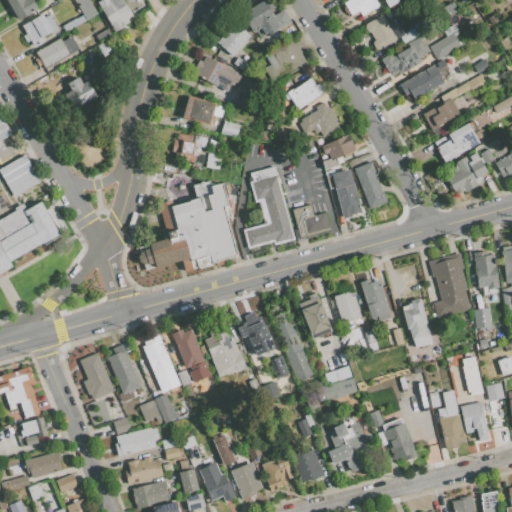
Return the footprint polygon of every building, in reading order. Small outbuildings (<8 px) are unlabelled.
[(5,0),(32,0),(38,9),(18,20),(13,12),(10,13),(6,6),(8,4),(5,0)] [(73,0),(88,0),(97,13),(65,32),(61,26),(75,17),(76,18),(82,15),(73,0)] [(96,1),(97,0),(123,0),(132,16),(128,18),(130,22),(114,31),(96,1)] [(265,36),(290,22),(283,10),(273,16),(270,10),(274,8),(270,0),(265,0),(242,13),(253,31),(260,27),(265,36)] [(361,16),(374,8),(376,8),(377,7),(378,5),(377,3),(375,2),(373,0),(349,0),(343,4),(350,15),(358,11),(361,16)] [(447,18),(457,11),(452,2),(441,8),(447,18)] [(21,25),(41,13),(44,18),(49,14),(58,29),(51,34),(50,32),(41,37),(44,41),(34,47),(29,40),(26,42),(22,36),(26,34),(21,25)] [(378,50),(391,42),(393,42),(395,40),(396,38),(395,36),(393,35),(382,15),(365,24),(364,27),(368,32),(370,33),(375,40),(373,41),(372,44),(375,49),(378,50)] [(418,35),(426,30),(419,19),(412,24),(418,35)] [(233,57),(250,36),(234,24),(232,27),(231,26),(216,44),(233,57)] [(94,35),(108,27),(112,34),(99,42),(94,35)] [(404,43),(417,35),(413,28),(400,36),(404,43)] [(437,60),(459,46),(451,33),(429,47),(437,60)] [(35,53),(60,38),(62,42),(71,36),(78,49),(44,69),(35,53)] [(400,75),(420,62),(417,58),(429,51),(420,37),(408,44),(409,46),(391,57),(389,53),(380,59),(388,72),(390,71),(393,75),(398,71),(400,75)] [(96,45),(108,38),(115,50),(103,57),(96,45)] [(273,84),(306,64),(300,53),(301,53),(293,39),(264,56),(270,66),(264,69),(273,84)] [(227,91),(231,84),(233,85),(235,82),(236,83),(240,76),(236,74),(236,73),(205,56),(202,62),(199,60),(194,68),(197,70),(195,75),(217,86),(218,83),(222,85),(220,88),(227,91)] [(439,69),(445,65),(442,59),(436,63),(439,69)] [(477,73),(487,66),(483,59),(473,66),(477,73)] [(414,99),(443,82),(433,65),(424,70),(421,72),(420,71),(411,77),(412,77),(407,80),(398,85),(404,95),(410,92),(414,99)] [(457,85),(469,78),(461,65),(449,72),(457,85)] [(479,75),(485,86),(472,93),(469,89),(466,83),(479,75)] [(63,95),(70,90),(66,83),(78,76),(82,83),(87,81),(88,83),(91,81),(98,92),(95,94),(96,97),(72,111),(63,95)] [(298,110),(324,92),(318,84),(316,86),(310,78),(292,90),(292,89),(286,93),(298,110)] [(469,89),(466,83),(454,89),(454,88),(440,96),(443,101),(444,101),(445,102),(469,89)] [(256,113),(261,99),(239,91),(234,105),(256,113)] [(495,113),(511,104),(511,105),(511,94),(491,106),(495,113)] [(209,125),(215,104),(188,96),(182,117),(209,125)] [(432,131),(454,118),(444,101),(422,114),(432,131)] [(323,136),(327,134),(328,135),(334,132),(333,130),(338,127),(334,122),(337,120),(329,107),(327,109),(323,103),(315,107),(317,110),(300,120),(301,121),(300,122),(298,123),(305,134),(313,129),(315,133),(320,131),(323,136)] [(0,122),(4,120),(11,134),(0,140),(0,122)] [(444,162),(478,142),(472,132),(477,130),(472,120),(447,134),(450,139),(436,147),(444,162)] [(236,137),(239,125),(224,121),(220,133),(236,137)] [(283,136),(293,130),(288,122),(278,128),(283,136)] [(193,162),(194,155),(198,156),(199,146),(203,146),(204,138),(178,134),(177,140),(173,140),(172,151),(174,152),(173,158),(175,159),(182,160),(182,159),(188,160),(187,161),(193,162)] [(325,169),(337,164),(335,159),(354,151),(348,135),(320,146),(324,155),(327,153),(329,158),(321,161),(325,169)] [(486,163),(493,159),(487,149),(480,153),(486,163)] [(504,178),(511,174),(511,152),(495,163),(504,178)] [(207,153),(221,155),(219,169),(205,167),(207,153)] [(457,194),(464,190),(465,192),(477,185),(479,185),(482,183),(483,178),(478,176),(486,171),(475,153),(474,153),(469,156),(472,160),(468,163),(465,157),(456,162),(456,163),(454,165),(456,167),(452,170),(454,174),(446,179),(454,192),(455,191),(457,194)] [(0,175),(0,168),(24,154),(40,182),(13,197),(0,175)] [(353,168),(371,161),(375,172),(373,173),(381,191),(383,190),(387,202),(369,209),(353,168)] [(343,218),(350,217),(350,215),(361,212),(353,182),(352,182),(349,169),(331,174),(343,218)] [(247,249),(273,242),(274,245),(294,240),(276,174),(262,178),(260,170),(249,173),(251,180),(248,181),(254,202),(258,201),(264,224),(242,230),(247,249)] [(143,252),(140,253),(138,257),(139,262),(143,265),(147,264),(150,263),(150,266),(154,265),(155,267),(181,260),(184,270),(197,267),(199,268),(210,265),(211,263),(217,262),(217,261),(236,255),(225,218),(230,217),(221,184),(210,186),(209,181),(192,186),(196,198),(189,200),(189,202),(174,206),(172,200),(158,204),(168,238),(149,243),(151,248),(149,248),(143,250),(143,252)] [(0,219),(15,211),(13,208),(22,202),(26,209),(40,201),(60,236),(44,245),(43,242),(9,262),(11,266),(0,272),(0,219)] [(299,238),(331,230),(326,210),(314,213),(311,204),(291,210),(299,238)] [(511,288),(511,246),(510,247),(511,250),(501,251),(505,283),(510,282),(511,288)] [(488,289),(498,287),(493,255),(487,256),(486,251),(473,253),(478,287),(487,286),(488,289)] [(437,318),(469,310),(464,291),(467,290),(461,269),(463,269),(459,254),(428,262),(432,277),(434,276),(440,301),(433,303),(437,318)] [(370,318),(389,312),(379,280),(370,283),(369,279),(359,283),(370,318)] [(504,310),(511,309),(509,288),(501,289),(504,310)] [(341,323),(360,317),(352,290),(333,296),(341,323)] [(312,339),(331,331),(317,297),(298,304),(312,339)] [(412,339),(421,337),(422,340),(430,338),(419,299),(410,301),(411,303),(407,304),(408,305),(401,307),(407,329),(409,328),(412,339)] [(475,329),(491,326),(487,307),(472,310),(475,329)] [(296,380),(313,374),(303,350),(301,350),(295,337),(297,336),(287,311),(271,318),(296,380)] [(254,353),(268,347),(265,339),(268,338),(259,316),(256,318),(254,312),(243,317),(246,323),(236,327),(241,338),(247,336),(254,353)] [(219,377),(226,373),(227,374),(230,373),(230,372),(235,370),(236,372),(245,368),(239,353),(237,353),(227,327),(209,334),(211,337),(203,340),(219,377)] [(397,345),(403,343),(398,328),(392,330),(397,345)] [(195,394),(214,386),(204,361),(203,361),(190,330),(182,333),(181,330),(171,334),(185,368),(190,366),(191,370),(188,371),(193,384),(191,384),(195,394)] [(370,351),(377,348),(372,330),(364,332),(370,351)] [(163,387),(176,382),(171,369),(172,368),(158,335),(143,341),(145,346),(142,347),(154,375),(158,374),(163,387)] [(122,402),(133,398),(130,391),(140,386),(122,344),(112,348),(113,350),(110,351),(112,355),(107,358),(122,392),(118,394),(122,402)] [(198,347),(204,345),(208,354),(202,357),(198,347)] [(337,350),(342,348),(346,361),(341,362),(337,350)] [(91,400),(113,390),(97,353),(79,361),(87,380),(83,382),(91,400)] [(277,378),(288,374),(281,355),(270,360),(277,378)] [(501,376),(511,372),(511,362),(510,356),(504,358),(504,357),(501,358),(501,359),(496,361),(501,376)] [(471,396),(482,393),(474,357),(461,359),(463,367),(462,367),(467,392),(470,392),(471,396)] [(329,382),(337,380),(338,380),(350,376),(349,374),(351,373),(348,366),(323,374),(325,380),(328,379),(329,382)] [(24,418),(39,414),(30,386),(28,387),(28,385),(34,383),(29,367),(0,375),(0,393),(4,392),(10,410),(15,408),(14,404),(20,402),(24,418)] [(182,387),(190,384),(184,370),(176,373),(182,387)] [(320,401),(356,391),(353,378),(316,388),(320,401)] [(252,394),(259,391),(255,379),(247,382),(252,394)] [(487,401),(484,385),(499,382),(502,398),(487,401)] [(445,450),(458,447),(457,444),(464,443),(458,413),(457,413),(452,390),(441,393),(444,407),(436,409),(445,450)] [(229,404),(241,399),(238,392),(226,397),(229,404)] [(431,407),(440,405),(436,392),(428,394),(431,407)] [(164,422),(178,416),(176,410),(174,411),(171,406),(170,406),(165,394),(154,398),(164,422)] [(309,410),(305,399),(314,396),(318,406),(309,410)] [(145,423),(160,416),(153,400),(138,406),(145,423)] [(477,440),(488,438),(483,414),(484,414),(481,402),(459,406),(465,433),(475,431),(477,440)] [(374,427),(368,413),(376,410),(382,423),(374,427)] [(309,427),(305,419),(304,416),(309,414),(314,425),(309,427)] [(41,417),(43,423),(45,423),(47,429),(45,429),(47,436),(37,439),(38,444),(26,447),(23,436),(21,437),(19,431),(21,430),(19,423),(41,417)] [(116,434),(129,430),(126,418),(112,422),(116,434)] [(403,461),(417,455),(403,422),(402,423),(400,418),(382,426),(384,430),(382,431),(394,460),(401,457),(403,461)] [(303,437),(311,433),(309,427),(305,419),(297,423),(303,437)] [(329,436),(335,434),(333,427),(343,423),(345,430),(350,428),(349,425),(357,422),(361,434),(359,434),(362,441),(363,440),(373,464),(351,473),(349,467),(348,468),(345,460),(333,465),(328,452),(335,449),(329,436)] [(118,456),(154,447),(152,440),(157,439),(154,426),(115,436),(117,444),(115,444),(118,456)] [(223,466),(235,460),(223,435),(217,438),(215,436),(212,437),(214,443),(213,444),(223,466)] [(183,449),(195,445),(192,436),(180,440),(183,449)] [(163,449),(177,446),(174,437),(161,440),(163,449)] [(254,458),(263,452),(256,440),(247,445),(254,458)] [(166,459),(178,457),(177,453),(181,452),(180,447),(176,448),(176,447),(163,450),(166,459)] [(302,485),(324,475),(312,450),(305,453),(304,449),(289,457),(302,485)] [(61,470),(31,478),(29,472),(27,473),(23,461),(58,451),(61,460),(58,460),(61,470)] [(269,490),(293,481),(283,456),(261,465),(267,481),(266,481),(269,490)] [(158,459),(152,461),(151,457),(143,459),(143,460),(138,461),(138,460),(126,462),(128,470),(124,471),(127,484),(162,476),(158,459)] [(178,461),(185,460),(187,469),(181,470),(178,461)] [(242,499),(255,494),(254,490),(261,488),(251,462),(230,471),(242,499)] [(224,501),(235,497),(229,482),(227,483),(223,474),(220,475),(215,463),(198,470),(204,482),(202,483),(210,501),(222,496),(224,501)] [(183,493),(198,489),(193,469),(178,472),(183,493)] [(60,493),(76,486),(71,474),(55,481),(60,493)] [(0,486),(0,482),(26,475),(29,484),(2,492),(0,486)] [(136,509),(167,501),(165,494),(167,494),(164,481),(132,489),(133,494),(132,494),(134,504),(135,504),(136,509)] [(32,501),(44,496),(40,486),(38,487),(36,484),(27,488),(32,501)] [(479,494),(495,492),(497,511),(481,511),(480,503),(481,503),(479,494)] [(188,511),(203,507),(200,494),(185,497),(188,511)] [(451,511),(450,501),(461,500),(461,497),(471,495),(473,511),(451,511)] [(87,511),(82,499),(65,506),(67,511),(87,511)] [(9,511),(6,505),(19,500),(24,511),(9,511)] [(152,511),(177,511),(176,501),(152,507),(152,511)]
